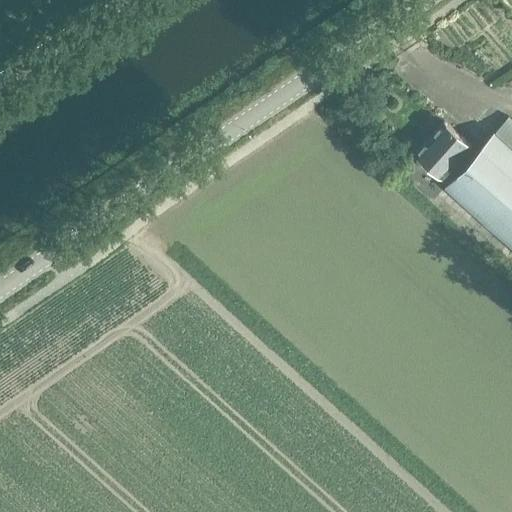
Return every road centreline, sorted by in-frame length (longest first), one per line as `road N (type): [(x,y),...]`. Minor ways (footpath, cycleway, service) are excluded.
road 1 (tertiary): [(0,290),(424,0)]
road 2 (unclassified): [(0,80),(117,0)]
